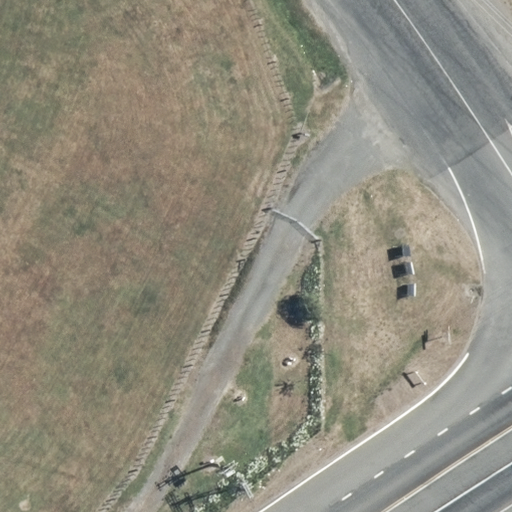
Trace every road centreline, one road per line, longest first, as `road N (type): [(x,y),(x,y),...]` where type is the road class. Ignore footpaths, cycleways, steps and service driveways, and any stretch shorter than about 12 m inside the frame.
road 1 (unclassified): [(368,0),(511,193)]
road 2 (primary): [(388,511),(511,430)]
